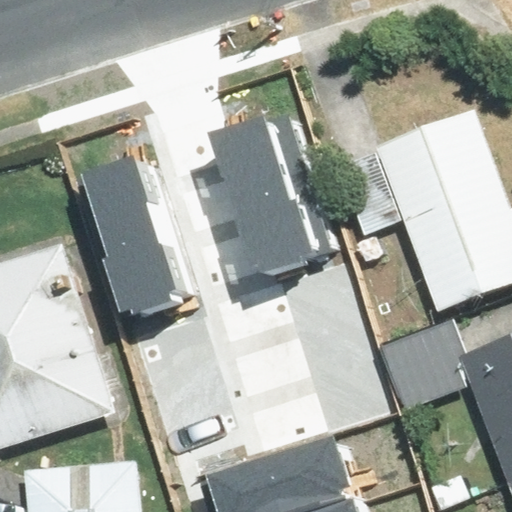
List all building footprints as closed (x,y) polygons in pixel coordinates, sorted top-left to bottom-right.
[(213,129),(257,271),(333,247),(288,105),(213,129)] [(511,185),(484,112),(375,154),(440,323),(511,296),(511,185)] [(81,174),(127,311),(176,295),(130,158),(81,174)] [(73,244),(0,268),(0,465),(133,420),(73,244)] [(511,332),(461,352),(511,484),(511,332)] [(207,478),(217,511),(354,511),(333,440),(207,478)] [(152,511),(150,466),(31,473),(33,511),(152,511)]
